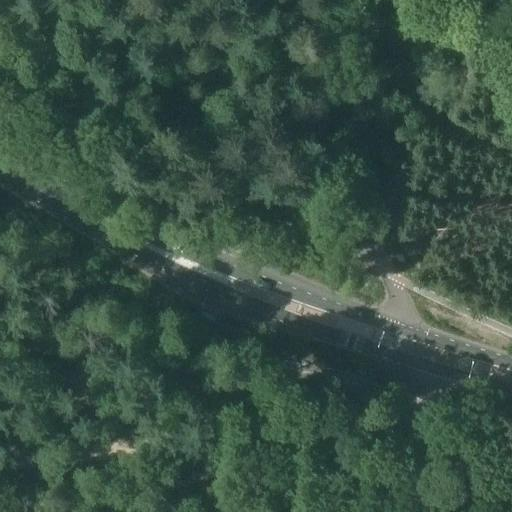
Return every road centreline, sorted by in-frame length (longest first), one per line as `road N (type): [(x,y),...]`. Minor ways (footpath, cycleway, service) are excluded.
road 1 (secondary): [(404,359),(134,252),(0,170)]
road 2 (track): [(0,463),(399,416)]
road 3 (track): [(382,272),(212,108),(178,95),(91,0)]
road 4 (track): [(258,0),(382,272)]
road 5 (unclassified): [(404,359),(399,416),(418,511)]
